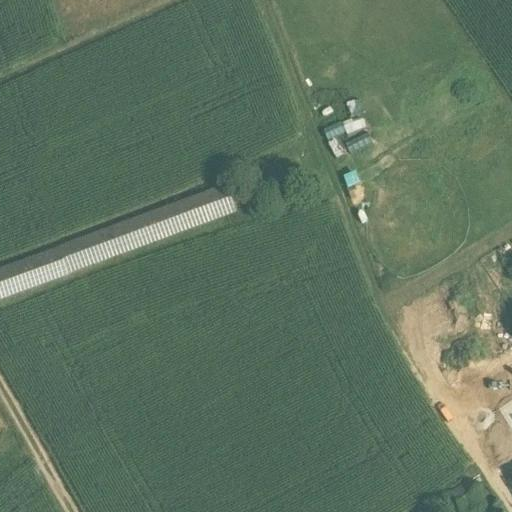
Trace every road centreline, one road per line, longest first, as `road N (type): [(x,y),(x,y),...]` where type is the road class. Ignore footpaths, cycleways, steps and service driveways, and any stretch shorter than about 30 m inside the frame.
road 1 (track): [(261,0),(383,308),(489,473)]
road 2 (track): [(0,92),(188,0)]
road 3 (track): [(0,385),(73,511)]
